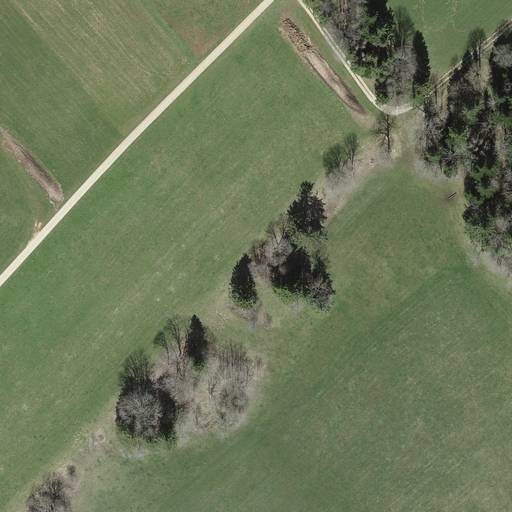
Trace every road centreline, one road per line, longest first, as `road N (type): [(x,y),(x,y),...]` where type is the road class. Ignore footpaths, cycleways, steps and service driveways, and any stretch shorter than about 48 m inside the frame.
road 1 (unclassified): [(0,281),(269,0)]
road 2 (track): [(300,0),(370,96),(391,110),(413,103),(511,22)]
